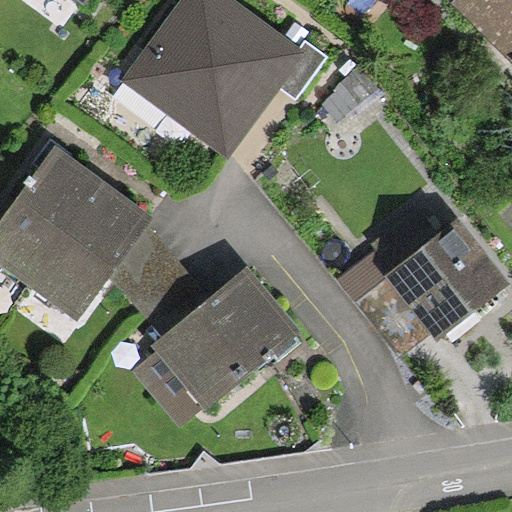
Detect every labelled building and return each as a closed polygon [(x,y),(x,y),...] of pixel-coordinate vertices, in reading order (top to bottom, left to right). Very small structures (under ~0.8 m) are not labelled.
[(227,141),(300,43),(242,0),(177,0),(127,68),(227,141)] [(511,0),(447,0),(509,58),(511,54),(511,0)] [(103,263),(144,207),(50,139),(0,208),(0,254),(72,306),(103,263)] [(156,327),(208,288),(144,207),(103,263),(156,327)] [(430,315),(498,264),(457,210),(389,261),(430,315)] [(199,385),(288,319),(245,261),(208,288),(156,327),(199,385)]
